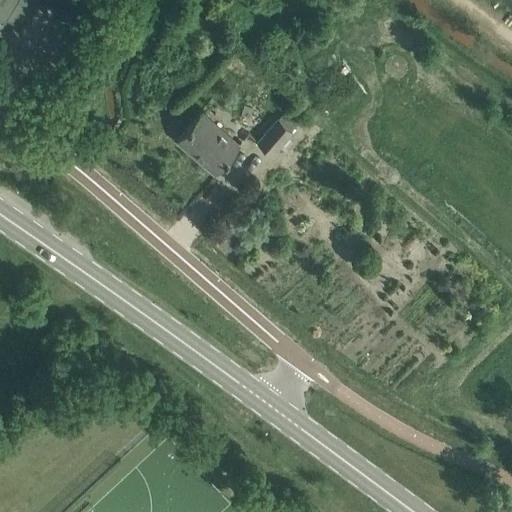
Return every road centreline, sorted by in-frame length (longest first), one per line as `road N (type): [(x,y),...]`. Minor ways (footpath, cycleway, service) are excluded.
road 1 (tertiary): [(300,434),(138,308),(0,215)]
road 2 (unclassified): [(285,347),(0,112)]
road 3 (track): [(50,146),(121,0)]
